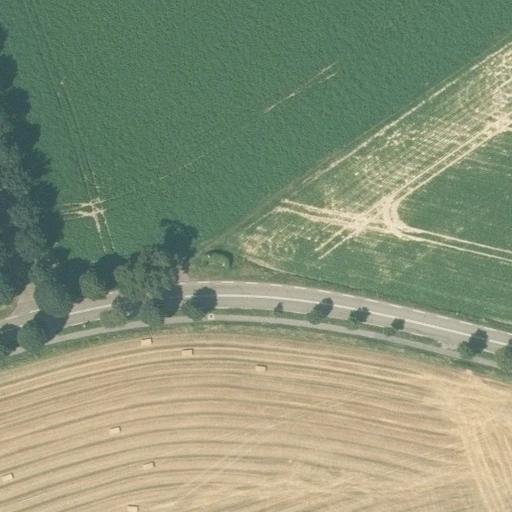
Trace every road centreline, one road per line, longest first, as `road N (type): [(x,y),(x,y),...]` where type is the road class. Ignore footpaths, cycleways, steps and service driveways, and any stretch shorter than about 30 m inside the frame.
road 1 (tertiary): [(511,346),(331,304),(255,296),(129,302),(37,323)]
road 2 (track): [(0,189),(42,343)]
